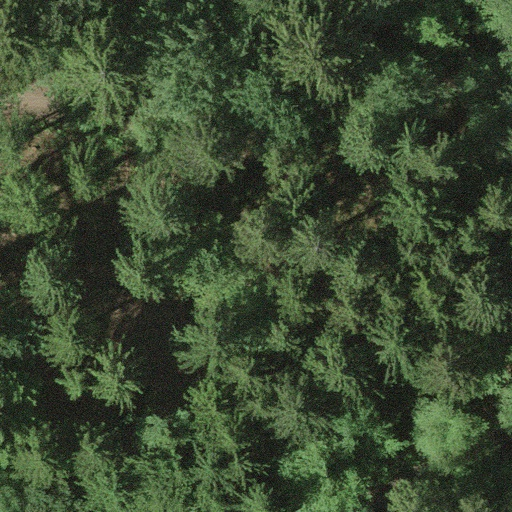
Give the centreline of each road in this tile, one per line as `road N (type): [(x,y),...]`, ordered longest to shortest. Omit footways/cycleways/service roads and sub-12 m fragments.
road 1 (track): [(511,56),(375,85),(60,98)]
road 2 (track): [(356,511),(511,432)]
